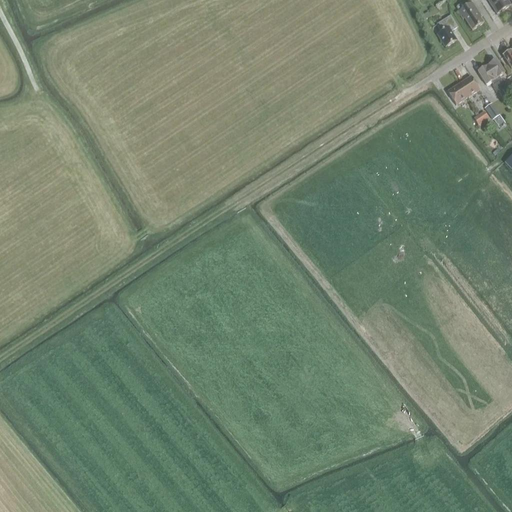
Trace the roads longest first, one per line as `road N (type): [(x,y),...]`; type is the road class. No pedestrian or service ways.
road 1 (track): [(430,78),(0,360)]
road 2 (track): [(0,396),(93,511)]
